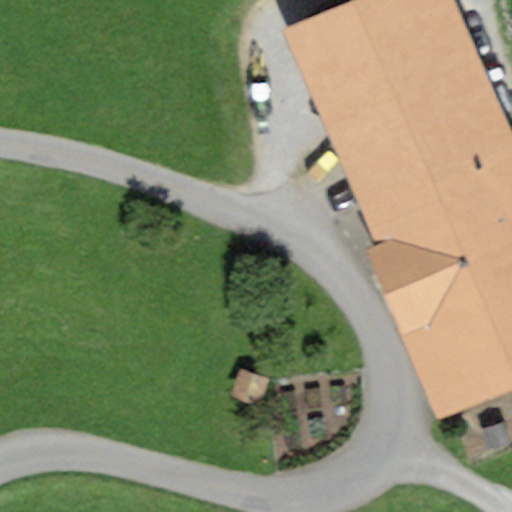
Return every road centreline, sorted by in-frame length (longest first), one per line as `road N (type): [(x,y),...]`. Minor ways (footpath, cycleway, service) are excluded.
road 1 (unclassified): [(0,479),(60,462),(221,501),(316,510),(383,459),(394,400),(372,324),(299,244),(92,162),(0,152)]
road 2 (track): [(511,502),(383,459)]
